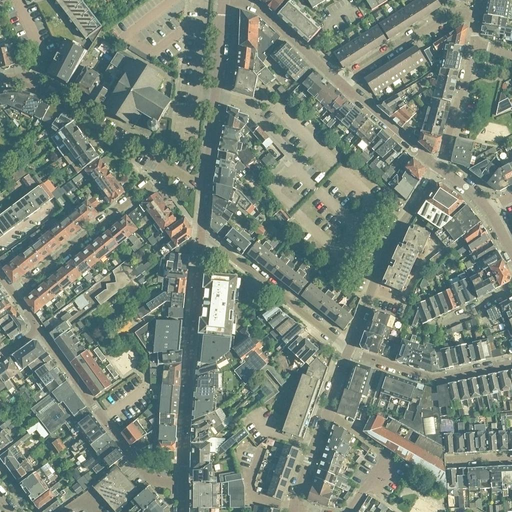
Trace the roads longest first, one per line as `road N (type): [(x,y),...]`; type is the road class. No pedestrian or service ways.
road 1 (residential): [(201,232),(181,483)]
road 2 (residential): [(181,483),(143,471),(38,329)]
road 3 (residential): [(348,349),(388,244),(438,167)]
road 4 (residential): [(12,294),(165,165)]
road 5 (residential): [(0,79),(23,79),(165,165)]
road 6 (residential): [(205,188),(223,0)]
road 7 (residential): [(348,349),(201,232)]
road 8 (residential): [(511,363),(429,377),(348,349)]
road 9 (residential): [(340,82),(450,13),(475,14)]
road 10 (residential): [(349,511),(384,452),(326,409)]
road 11 (residential): [(340,82),(265,13),(237,0)]
road 12 (residential): [(438,167),(340,82)]
road 13 (residential): [(438,167),(474,45)]
